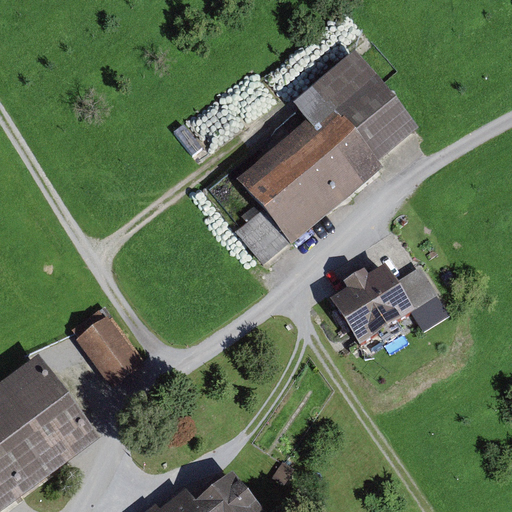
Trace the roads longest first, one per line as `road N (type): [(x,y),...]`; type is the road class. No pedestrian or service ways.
road 1 (track): [(511,122),(446,155),(288,294),(138,398),(80,511)]
road 2 (track): [(166,374),(0,110)]
road 3 (track): [(84,504),(174,485),(211,465),(269,407),(308,329)]
road 4 (track): [(426,511),(288,294)]
road 5 (track): [(252,135),(91,256)]
